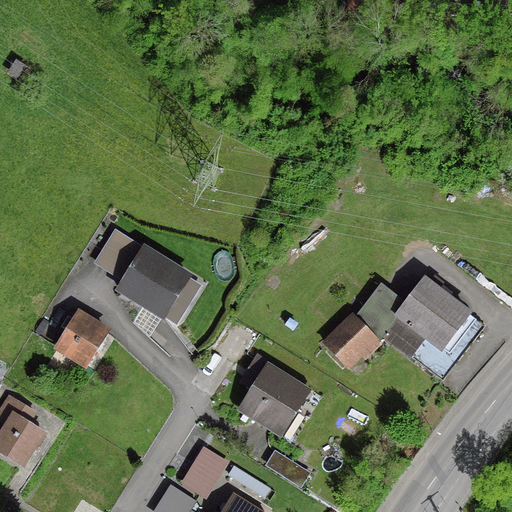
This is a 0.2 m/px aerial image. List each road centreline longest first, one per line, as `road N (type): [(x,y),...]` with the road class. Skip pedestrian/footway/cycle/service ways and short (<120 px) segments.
road 1 (residential): [(272,212),(270,267),(125,511)]
road 2 (secondary): [(414,511),(511,377)]
